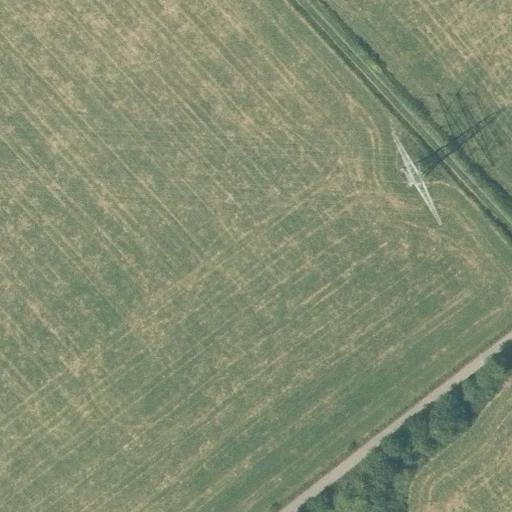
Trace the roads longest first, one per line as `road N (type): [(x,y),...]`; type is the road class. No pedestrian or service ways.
road 1 (track): [(298,0),(511,235)]
road 2 (track): [(511,337),(287,511)]
